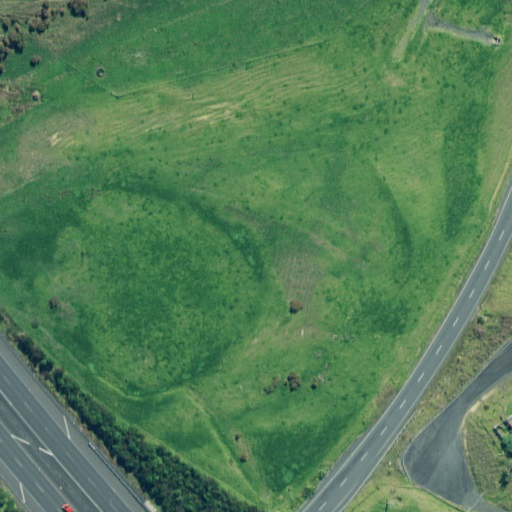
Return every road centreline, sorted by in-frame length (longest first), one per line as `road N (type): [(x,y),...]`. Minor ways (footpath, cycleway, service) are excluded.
road 1 (unclassified): [(315,511),(437,353),(511,209)]
road 2 (motorway): [(0,371),(118,511)]
road 3 (residential): [(436,465),(438,427),(511,356)]
